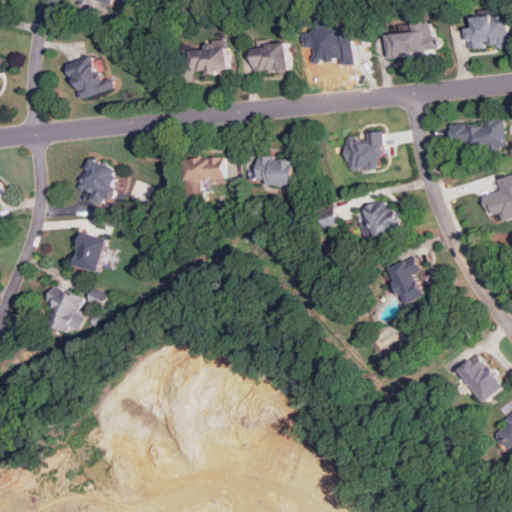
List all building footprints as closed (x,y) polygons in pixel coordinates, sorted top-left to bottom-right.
[(471,49),(511,47),(510,15),(474,16),(475,27),(470,27),(471,49)] [(412,31),(390,32),(390,57),(439,56),(439,22),(412,22),(412,31)] [(254,44),(254,72),(291,72),(291,44),(254,44)] [(231,71),(230,47),(192,48),(193,72),(231,71)] [(118,87),(113,73),(107,75),(100,57),(70,68),(82,100),(118,87)] [(509,149),(507,120),(452,124),(453,132),(454,144),(470,142),(470,152),(509,149)] [(384,132),(368,132),(369,139),(349,139),(350,169),(385,168),(384,132)] [(296,194),(297,157),(259,156),(259,179),(267,179),(267,185),(286,185),(286,194),(296,194)] [(227,157),(186,157),(186,180),(227,180),(227,157)] [(109,204),(120,168),(90,159),(79,195),(109,204)] [(506,220),(511,218),(511,173),(499,177),(500,181),(502,189),(485,194),(491,215),(503,211),(506,220)] [(0,199),(9,193),(0,182),(0,199)] [(404,230),(390,198),(364,209),(379,241),(404,230)] [(99,272),(109,239),(82,231),(73,264),(99,272)] [(424,271),(417,256),(390,268),(407,305),(427,295),(417,274),(424,271)] [(83,333),(87,315),(82,314),(86,296),(53,288),(49,302),(56,303),(51,324),(83,333)] [(111,294),(96,288),(91,300),(105,307),(111,294)] [(509,385),(482,352),(462,368),(489,401),(509,385)] [(499,434),(511,447),(511,414),(507,419),(511,423),(499,434)]
